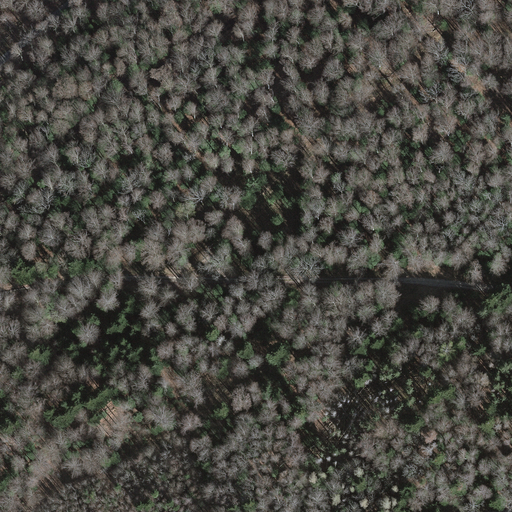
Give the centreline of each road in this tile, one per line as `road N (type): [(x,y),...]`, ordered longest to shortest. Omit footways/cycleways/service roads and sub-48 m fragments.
road 1 (track): [(511,288),(397,277),(139,273),(0,289)]
road 2 (track): [(36,511),(153,446),(230,387),(449,280)]
road 3 (track): [(0,182),(270,0)]
